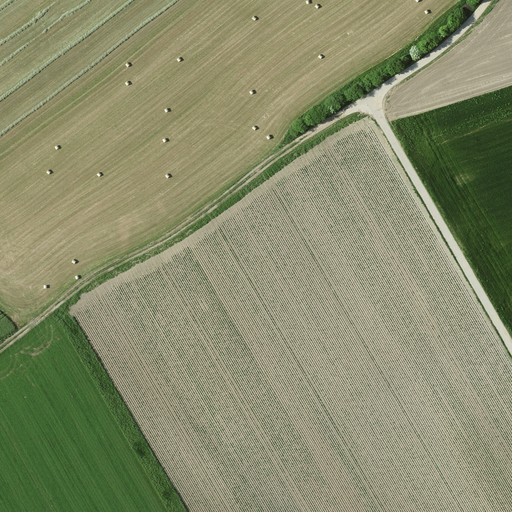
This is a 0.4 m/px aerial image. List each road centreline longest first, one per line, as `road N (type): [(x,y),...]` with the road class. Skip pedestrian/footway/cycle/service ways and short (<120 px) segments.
road 1 (track): [(371,97),(198,216),(92,276),(0,349)]
road 2 (track): [(511,354),(371,97),(453,38),(487,0)]
